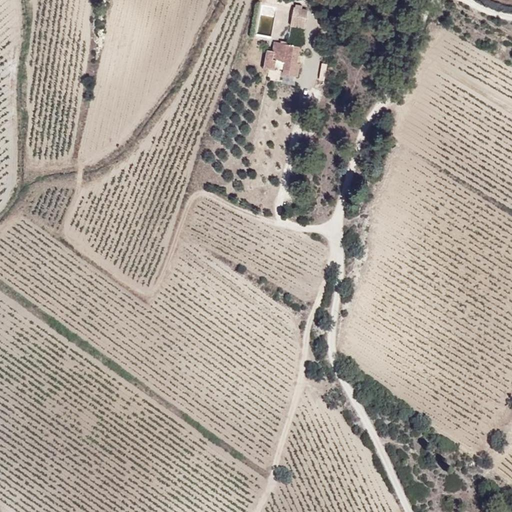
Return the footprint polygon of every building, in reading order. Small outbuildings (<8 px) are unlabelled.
[(308,7),(294,5),(292,25),(305,30),(308,7)] [(289,44),(276,41),(272,57),(286,63),(289,44)] [(301,46),(289,44),(286,63),(297,64),(301,46)] [(275,51),(266,51),(263,67),(274,68),(275,51)] [(326,63),(319,62),(317,76),(323,79),(326,63)] [(297,64),(286,63),(282,77),(297,78),(303,65),(297,64)]
